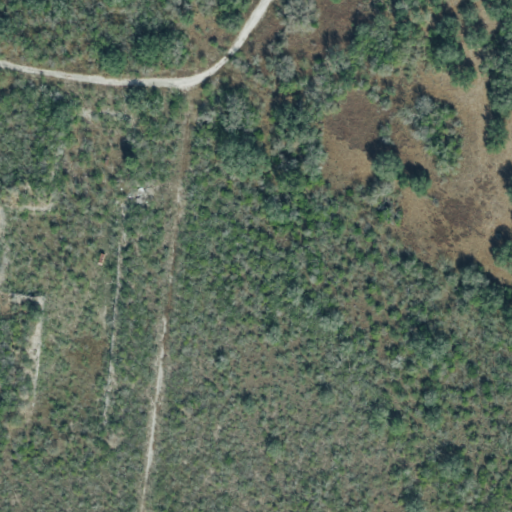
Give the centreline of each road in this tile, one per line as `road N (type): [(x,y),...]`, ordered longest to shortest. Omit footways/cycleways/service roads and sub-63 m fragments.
road 1 (track): [(192,84),(141,511)]
road 2 (track): [(269,0),(212,76),(192,84),(119,84),(0,63)]
